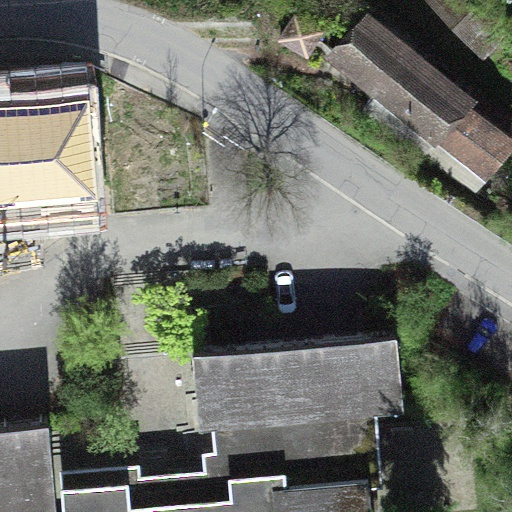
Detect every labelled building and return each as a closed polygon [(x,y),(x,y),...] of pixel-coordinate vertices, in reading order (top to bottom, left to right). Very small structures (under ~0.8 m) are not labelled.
[(496,32),(465,0),(434,0),(479,48),(496,32)] [(321,30),(295,14),(280,37),(306,54),(321,30)] [(511,139),(511,138),(370,21),(341,55),(410,113),(484,173),(511,139)] [(0,93),(0,195),(79,188),(71,88),(0,93)] [(402,408),(394,329),(194,348),(201,425),(225,422),(231,481),(54,498),(46,417),(0,421),(0,511),(374,511),(371,483),(387,482),(380,410),(402,408)]
